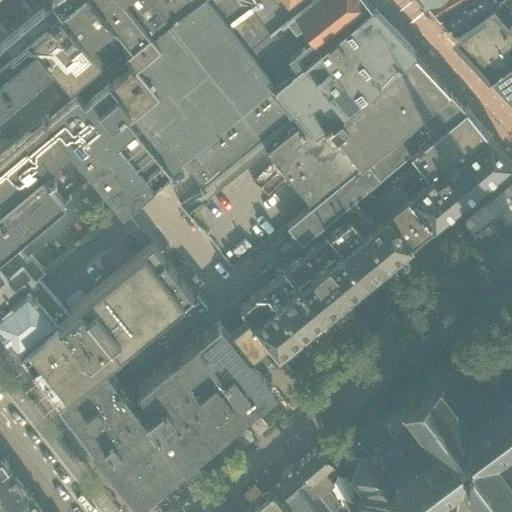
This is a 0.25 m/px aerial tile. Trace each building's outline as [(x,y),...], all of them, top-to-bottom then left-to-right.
[(48,0),(21,23),(52,59),(61,69),(70,80),(100,54),(54,0),(48,0)] [(47,115),(72,145),(123,206),(136,196),(157,179),(181,159),(200,183),(198,185),(200,187),(293,111),(271,86),(320,47),(372,4),(368,0),(309,0),(205,82),(162,28),(151,28),(149,29),(132,44),(76,92),(61,104),(47,115)] [(54,0),(100,54),(124,34),(95,0),(54,0)] [(95,0),(124,34),(132,44),(149,29),(126,0),(95,0)] [(126,0),(149,29),(151,28),(162,28),(198,0),(126,0)] [(205,82),(309,0),(198,0),(162,28),(205,82)] [(426,0),(438,14),(459,0),(426,0)] [(459,0),(438,14),(453,30),(495,0),(459,0)] [(511,0),(495,0),(453,30),(489,68),(511,52),(511,0)] [(293,111),(200,187),(208,197),(266,149),(280,138),(300,121),(312,136),(368,93),(416,51),(372,4),(320,47),(271,86),(293,111)] [(21,23),(0,40),(0,97),(2,100),(44,66),(52,59),(21,23)] [(280,138),(266,149),(311,203),(345,175),(401,129),(449,86),(416,51),(368,93),(312,136),(300,121),(280,138)] [(511,52),(489,68),(504,84),(511,92),(511,52)] [(345,175),(311,203),(288,223),(301,239),(411,150),(466,104),(449,86),(401,129),(345,175)] [(466,104),(411,150),(419,159),(433,176),(488,132),(467,105),(466,104)] [(0,205),(44,169),(72,145),(47,115),(0,155),(0,205)] [(457,204),(511,160),(488,132),(433,176),(457,204)] [(438,228),(461,209),(457,204),(433,176),(419,159),(396,178),(438,228)] [(0,253),(15,242),(68,197),(44,169),(0,205),(0,253)] [(416,246),(438,228),(396,178),(374,196),(416,246)] [(392,266),(416,246),(374,196),(351,215),(392,266)] [(371,284),(392,266),(351,215),(329,233),(371,284)] [(494,217),(483,225),(492,236),(502,228),(494,217)] [(483,225),(483,226),(472,234),(481,245),(492,236),(483,225)] [(327,320),(371,284),(329,233),(285,268),(327,320)] [(66,309),(18,347),(19,349),(24,345),(27,349),(22,353),(58,396),(104,361),(106,363),(192,290),(152,241),(94,290),(68,311),(66,309)] [(15,242),(0,253),(0,306),(40,275),(46,271),(33,255),(29,259),(15,242)] [(306,337),(327,320),(285,268),(263,287),(306,337)] [(40,275),(0,306),(0,326),(1,327),(1,328),(2,329),(5,332),(5,333),(18,347),(66,309),(40,275)] [(240,306),(282,357),(306,337),(263,287),(240,306)] [(157,348),(207,307),(196,294),(147,336),(157,348)] [(218,320),(195,339),(248,404),(271,385),(218,320)] [(195,339),(173,358),(226,422),(248,404),(195,339)] [(350,470),(345,471),(345,474),(350,473),(361,487),(356,488),(356,491),(361,491),(353,507),(350,507),(348,508),(349,511),(354,510),(355,511),(504,511),(507,510),(508,510),(509,509),(510,509),(510,510),(511,508),(511,344),(510,342),(508,344),(510,348),(494,361),(491,357),(488,359),(491,363),(474,375),(459,356),(463,353),(461,351),(457,354),(454,350),(452,352),(455,356),(442,365),(437,369),(433,363),(430,365),(430,366),(420,374),(420,372),(421,372),(420,370),(419,371),(418,371),(418,370),(409,377),(409,378),(408,379),(409,380),(410,379),(411,380),(401,388),(401,387),(398,389),(402,395),(396,399),(397,399),(385,408),(382,404),(379,406),(382,410),(378,413),(374,408),(362,418),(364,421),(362,422),(364,425),(362,426),(362,425),(360,427),(360,426),(359,426),(353,430),(353,431),(352,433),(351,435),(349,432),(347,433),(349,436),(346,438),(348,440),(351,437),(357,443),(355,445),(358,449),(350,470)] [(139,387),(140,388),(154,405),(145,413),(182,458),(226,422),(173,358),(139,387)] [(104,361),(58,396),(75,418),(122,383),(106,363),(104,361)] [(75,418),(92,441),(137,403),(131,395),(122,383),(75,418)] [(137,403),(92,441),(137,495),(182,458),(145,413),(154,405),(140,388),(131,395),(137,403)] [(319,444),(297,462),(332,509),(335,507),(336,508),(340,504),(327,486),(334,481),(324,468),(334,461),(319,444)] [(0,479),(13,469),(0,451),(0,479)] [(297,462),(270,485),(292,511),(337,511),(335,508),(336,508),(335,507),(332,509),(297,462)] [(0,511),(28,489),(13,469),(0,479),(0,511)] [(292,511),(270,485),(251,502),(258,511),(292,511)] [(0,511),(36,511),(42,508),(28,489),(0,511)] [(258,511),(251,502),(250,502),(238,511),(258,511)]
